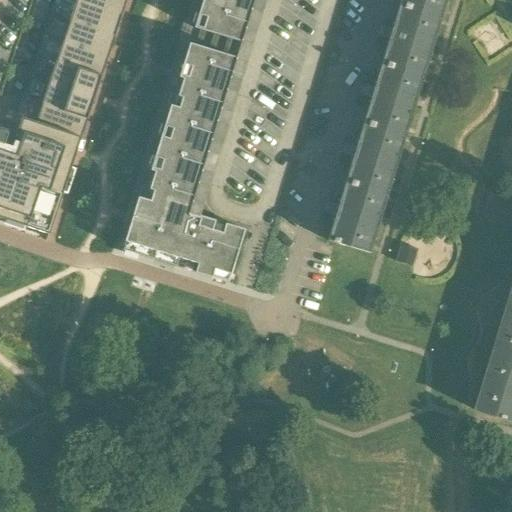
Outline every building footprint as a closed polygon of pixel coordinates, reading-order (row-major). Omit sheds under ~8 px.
[(79,0),(75,0),(69,19),(92,27),(115,35),(122,14),(99,6),(79,0)] [(79,0),(99,6),(122,14),(125,5),(126,0),(79,0)] [(137,198),(121,250),(197,273),(200,265),(229,274),(243,230),(199,216),(204,198),(236,92),(245,64),(252,42),(264,0),(202,0),(193,28),(231,40),(230,43),(228,51),(227,56),(189,44),(141,199),(137,198)] [(369,254),(388,191),(446,0),(400,0),(327,241),(369,254)] [(69,19),(63,40),(85,47),(108,55),(115,35),(92,27),(69,19)] [(63,40),(56,60),(78,68),(101,76),(105,64),(107,58),(108,55),(85,47),(63,40)] [(56,60),(49,81),(72,89),(94,96),(101,76),(78,68),(56,60)] [(313,77),(302,97),(313,102),(309,109),(321,115),(335,89),(313,77)] [(49,81),(42,101),(65,109),(88,117),(94,96),(72,89),(49,81)] [(42,101),(35,123),(53,129),(58,130),(81,138),(88,117),(65,109),(42,101)] [(0,218),(5,220),(6,218),(24,224),(24,226),(48,235),(62,193),(56,190),(64,166),(70,168),(76,151),(80,141),(81,138),(58,130),(53,129),(35,123),(33,122),(21,118),(12,147),(10,153),(2,150),(4,145),(7,133),(0,131),(0,218)] [(401,245),(396,262),(411,267),(416,249),(401,245)] [(511,422),(511,285),(474,410),(511,422)] [(110,346),(114,333),(98,328),(94,341),(110,346)]
